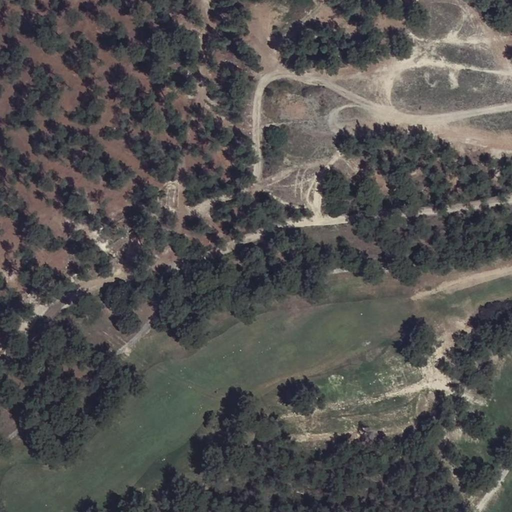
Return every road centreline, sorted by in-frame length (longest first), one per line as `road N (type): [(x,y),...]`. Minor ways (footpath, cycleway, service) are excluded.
road 1 (track): [(0,364),(52,307),(109,280),(292,223),(511,198)]
road 2 (track): [(330,0),(286,36),(283,71),(258,92),(257,183),(250,192),(183,210)]
road 3 (track): [(511,74),(406,64),(388,81),(385,112),(511,148)]
road 4 (track): [(170,266),(205,48),(197,0)]
